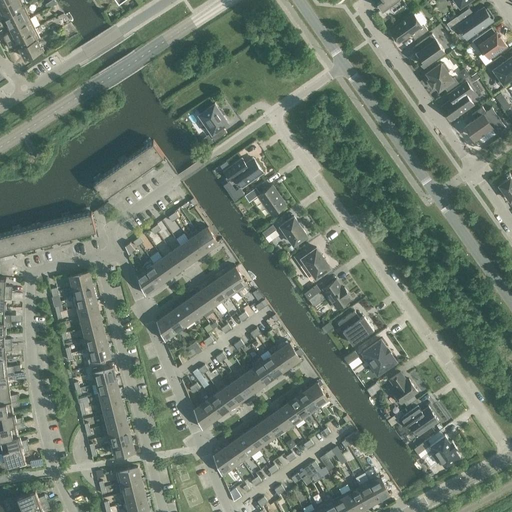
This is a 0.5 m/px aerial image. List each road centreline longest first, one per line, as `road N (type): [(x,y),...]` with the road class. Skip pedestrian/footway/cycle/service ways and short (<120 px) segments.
road 1 (residential): [(344,66),(271,116),(511,454)]
road 2 (residential): [(99,256),(34,273),(31,281),(33,378),(75,511)]
road 3 (residential): [(118,251),(229,511)]
road 4 (residential): [(162,511),(99,256)]
road 5 (residential): [(473,169),(365,7)]
road 6 (residential): [(25,94),(171,0)]
road 7 (tertiary): [(344,66),(437,195)]
road 8 (tertiary): [(437,195),(511,302)]
